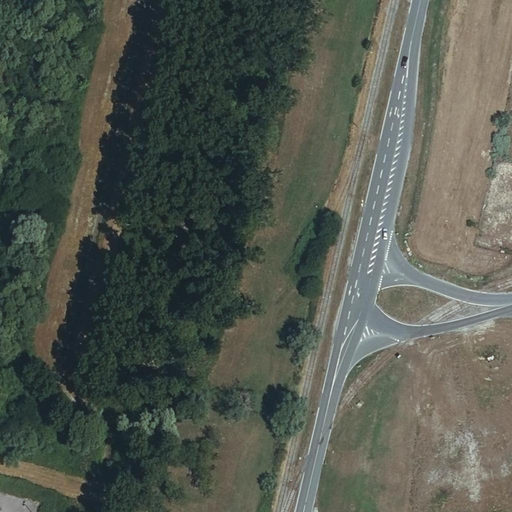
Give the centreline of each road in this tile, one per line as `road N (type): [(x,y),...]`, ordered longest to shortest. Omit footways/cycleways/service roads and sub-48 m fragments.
road 1 (secondary): [(414,23),(353,296)]
road 2 (secondary): [(385,239),(409,126),(414,23)]
road 3 (secondary): [(331,394),(305,511)]
